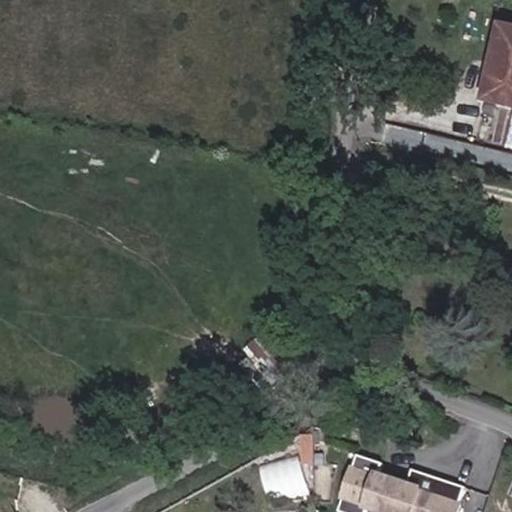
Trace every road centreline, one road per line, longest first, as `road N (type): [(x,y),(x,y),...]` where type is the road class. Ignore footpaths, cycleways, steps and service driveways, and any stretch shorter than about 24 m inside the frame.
road 1 (unclassified): [(290,415),(336,0)]
road 2 (unclassified): [(290,415),(400,397),(471,396),(511,415)]
road 3 (unclassified): [(97,511),(194,456),(290,415)]
